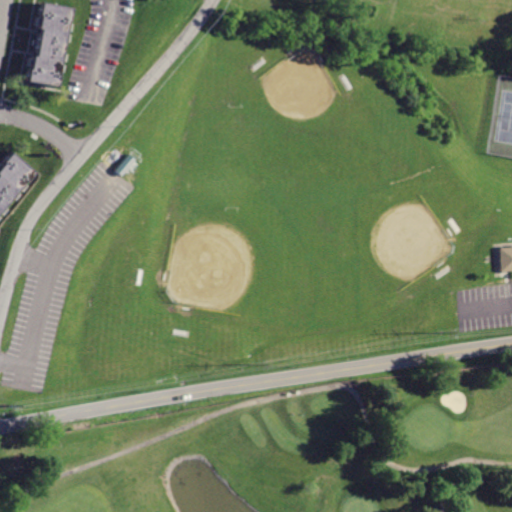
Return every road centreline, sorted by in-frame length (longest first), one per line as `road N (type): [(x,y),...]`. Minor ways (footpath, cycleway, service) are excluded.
road 1 (secondary): [(0,426),(511,341)]
road 2 (residential): [(0,316),(33,218),(212,0)]
